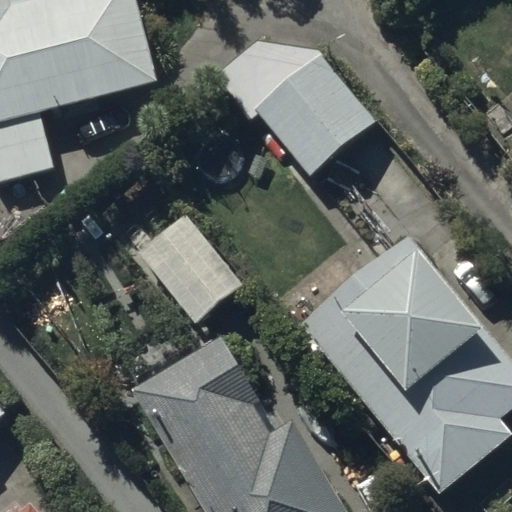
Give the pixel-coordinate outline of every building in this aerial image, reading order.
[(158,100),(132,0),(92,0),(36,15),(31,0),(0,0),(0,193),(56,179),(43,130),(158,100)] [(312,190),(382,135),(322,59),(252,114),(312,190)] [(245,298),(186,226),(140,264),(198,336),(245,298)] [(411,252),(303,342),(441,511),(511,452),(511,444),(505,436),(511,429),(511,370),(498,354),(502,351),(485,331),(482,334),(411,252)] [(222,353),(134,405),(197,511),(338,511),(293,435),(277,445),(222,353)] [(0,417),(0,434),(9,428),(0,417)]
